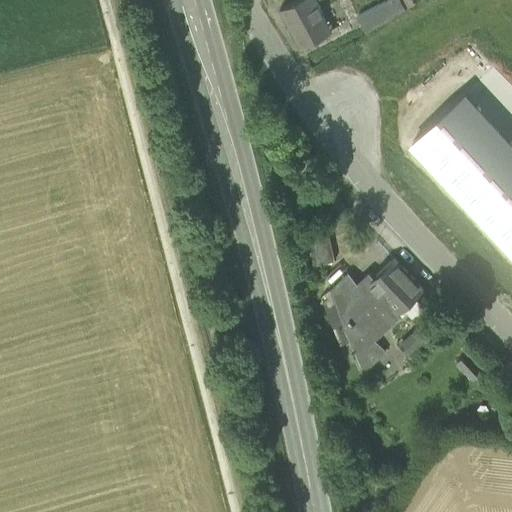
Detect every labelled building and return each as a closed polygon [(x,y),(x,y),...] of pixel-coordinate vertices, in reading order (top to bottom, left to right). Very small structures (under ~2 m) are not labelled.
[(333,32),(322,9),(317,0),(296,0),(281,9),(301,47),(333,32)] [(401,0),(389,0),(384,3),(392,17),(407,9),(401,0)] [(369,30),(392,17),(384,3),(361,16),(369,30)] [(511,143),(465,94),(412,143),(511,250),(511,143)] [(305,232),(313,265),(334,260),(327,227),(305,232)] [(350,340),(362,371),(384,351),(372,338),(406,306),(417,295),(424,289),(394,258),(374,276),(369,272),(363,278),(364,278),(359,283),(349,273),(330,290),(335,302),(350,340)] [(425,303),(417,295),(406,306),(413,314),(425,303)] [(350,340),(335,302),(325,307),(340,345),(350,340)] [(401,344),(408,352),(430,333),(423,325),(401,344)] [(472,381),(478,376),(461,358),(455,364),(472,381)]
